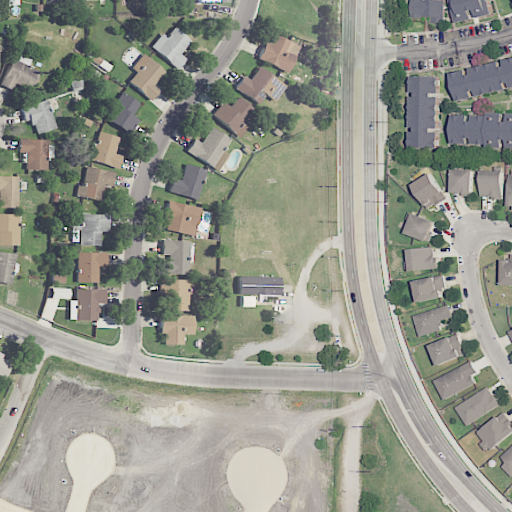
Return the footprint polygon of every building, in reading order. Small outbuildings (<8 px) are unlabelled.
[(413,17),(413,0),(447,0),(446,23),(433,23),(433,17),(413,17)] [(460,22),(453,0),(492,0),(496,12),(460,22)] [(191,42),(174,27),(167,37),(162,33),(151,47),(177,70),(186,59),(180,54),(191,42)] [(299,45),(272,36),(269,43),(264,41),(257,61),(289,72),(299,45)] [(153,85),(164,72),(144,54),(131,68),(136,73),(128,82),(150,101),(159,90),(153,85)] [(12,58),(0,83),(0,85),(12,91),(15,84),(30,91),(40,69),(20,60),(19,61),(12,58)] [(511,87),(461,101),(454,74),(511,59),(511,87)] [(265,96),(274,102),(285,85),(259,67),(250,80),(243,76),(235,88),(258,105),(265,96)] [(414,76),(442,77),(440,148),(411,147),(414,76)] [(137,119),(133,117),(140,103),(120,93),(106,121),(131,133),(137,119)] [(55,128),(50,111),(57,109),(53,97),(19,108),(24,123),(31,121),(36,135),(55,128)] [(223,102),(212,114),(238,139),(249,128),(243,122),(254,111),(240,97),(229,108),(223,102)] [(511,145),(454,143),(455,115),(511,116),(511,145)] [(217,171),(228,154),(223,151),(230,140),(210,128),(200,143),(194,139),(186,152),(217,171)] [(121,155),(115,154),(118,136),(96,133),(91,162),(119,167),(121,155)] [(25,169),(45,170),(46,140),(18,139),(18,153),(26,153),(25,169)] [(168,191),(195,200),(205,171),(185,164),(180,181),(172,178),(168,191)] [(114,172),(85,167),(82,185),(78,185),(75,197),(101,201),(103,186),(111,187),(114,172)] [(451,194),(472,194),(473,170),(452,170),(451,194)] [(503,171),(481,171),(481,198),(503,198),(503,171)] [(447,198),(431,173),(413,185),(428,210),(447,198)] [(18,177),(0,176),(0,207),(17,208),(18,177)] [(194,237),(200,208),(167,201),(163,220),(167,221),(165,230),(194,237)] [(406,233),(428,241),(436,222),(413,213),(406,233)] [(19,215),(0,214),(0,245),(18,246),(19,215)] [(100,246),(100,232),(108,232),(109,215),(71,214),(71,230),(80,230),(79,246),(100,246)] [(161,274),(188,275),(189,241),(161,240),(161,257),(162,257),(161,274)] [(409,249),(410,271),(436,269),(435,247),(409,249)] [(0,282),(10,284),(15,255),(0,251),(0,282)] [(97,283),(98,267),(107,267),(107,253),(77,252),(76,282),(97,283)] [(503,259),(502,285),(511,284),(511,254),(511,255),(511,259),(503,259)] [(441,289),(447,288),(444,275),(414,280),(418,302),(443,298),(441,289)] [(279,278),(238,277),(238,294),(279,295),(279,278)] [(162,311),(188,311),(188,293),(194,293),(195,280),(162,279),(162,311)] [(68,320),(97,321),(97,304),(105,304),(105,289),(75,289),(75,301),(68,301),(68,320)] [(414,314),(419,336),(442,331),(440,320),(452,318),(450,306),(414,314)] [(193,335),(193,316),(160,315),(159,333),(164,333),(164,345),(182,345),(182,335),(193,335)] [(430,345),(438,365),(466,355),(458,334),(430,345)] [(0,379),(3,381),(10,363),(0,359),(2,354),(0,353),(0,379)] [(435,378),(443,399),(477,385),(473,375),(477,373),(473,362),(435,378)] [(455,407),(467,426),(500,405),(488,387),(455,407)] [(489,451),(511,434),(511,422),(505,412),(476,433),(489,451)] [(511,446),(501,457),(507,463),(502,467),(511,477),(511,476),(511,446)]
